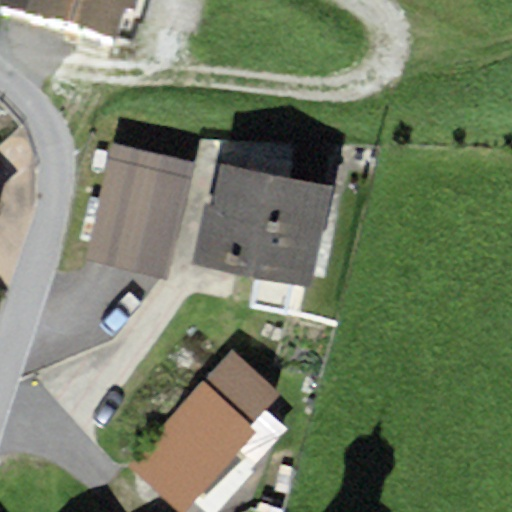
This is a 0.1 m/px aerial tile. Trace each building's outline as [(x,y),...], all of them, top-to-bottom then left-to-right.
[(6,0),(0,22),(0,23),(30,32),(39,0),(6,0)] [(39,0),(30,32),(29,38),(117,63),(126,31),(138,35),(147,0),(39,0)] [(195,161),(114,142),(86,265),(167,283),(195,161)] [(205,205),(193,266),(313,290),(334,188),(225,166),(217,208),(205,205)] [(231,351),(203,382),(253,425),(280,394),(231,351)] [(203,382),(129,467),(181,511),(186,511),(259,431),(253,425),(203,382)]
